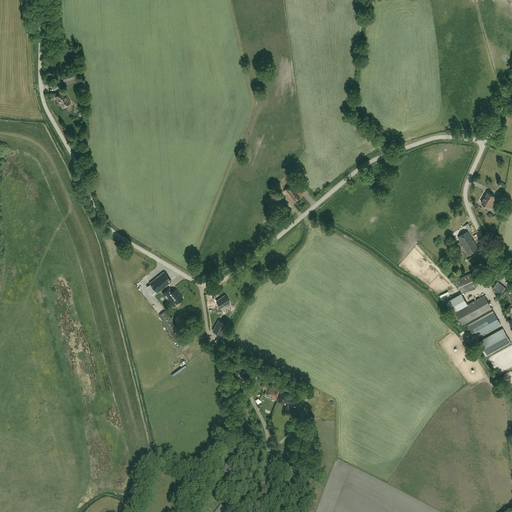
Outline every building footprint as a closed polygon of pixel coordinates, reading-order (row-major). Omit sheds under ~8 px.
[(64,82),(75,79),(73,72),(69,73),(69,75),(63,77),(64,82)] [(64,91),(56,97),(55,97),(62,108),(63,108),(71,102),(64,91)] [(293,202),(302,194),(292,183),(284,190),(288,195),(287,196),(293,202)] [(492,207),(496,200),(493,199),(495,196),(488,192),(482,203),(489,207),(489,206),(492,207)] [(498,201),(493,209),(497,212),(502,203),(498,201)] [(281,215),(285,220),(289,216),(285,211),(281,215)] [(468,254),(473,251),(478,248),(468,231),(458,237),(468,254)] [(473,269),(477,267),(471,257),(467,259),(473,269)] [(157,292),(171,281),(164,272),(150,283),(157,292)] [(462,293),(478,286),(472,272),(456,280),(462,293)] [(500,294),(505,288),(498,282),(493,288),(500,294)] [(176,303),(183,298),(176,289),(172,292),(170,291),(171,290),(169,287),(163,292),(165,295),(168,293),(169,294),(176,303)] [(503,295),(508,298),(511,291),(507,288),(503,295)] [(229,303),(229,302),(225,295),(216,301),(221,308),(225,305),(226,306),(227,306),(229,304),(229,303)] [(475,338),(501,324),(494,312),(492,309),(492,308),(485,295),(455,311),(462,325),(483,313),(485,317),(469,326),(475,338)] [(179,346),(186,341),(174,323),(166,310),(159,315),(179,346)] [(226,324),(223,322),(219,320),(217,324),(213,331),(220,335),(226,324)] [(511,342),(503,328),(478,342),(486,356),(511,342)] [(269,386),(270,384),(263,382),(262,386),(267,387),(266,389),(268,390),(266,395),(276,399),(279,390),(269,386)] [(295,397),(281,392),(278,401),(283,403),(284,400),(288,402),(292,404),(295,397)] [(307,417),(308,431),(316,431),(315,417),(307,417)]
